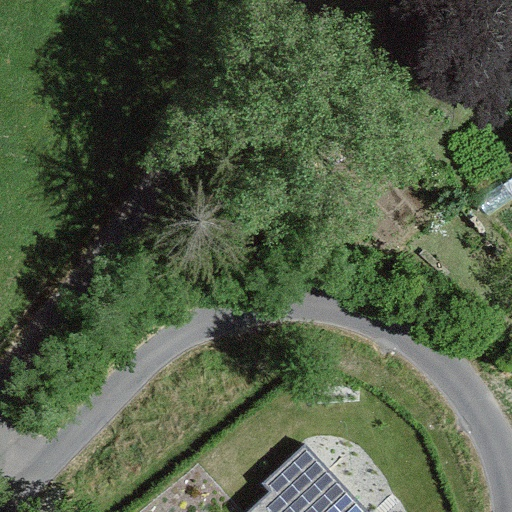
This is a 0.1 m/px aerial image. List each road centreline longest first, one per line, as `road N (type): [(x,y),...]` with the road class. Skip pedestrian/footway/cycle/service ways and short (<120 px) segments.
road 1 (unclassified): [(511,511),(501,461),(480,418),(432,356),(383,326),(335,312),(278,309),(182,334),(153,354),(5,511)]
road 2 (track): [(294,0),(0,403)]
